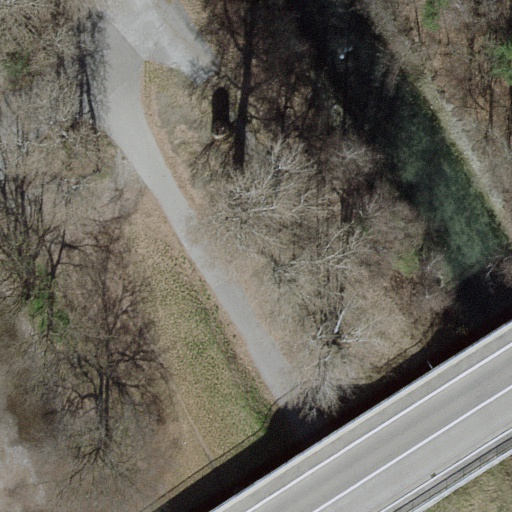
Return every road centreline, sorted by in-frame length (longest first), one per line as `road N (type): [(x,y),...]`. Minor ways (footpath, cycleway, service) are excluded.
road 1 (track): [(65,0),(368,511)]
road 2 (unclassified): [(511,393),(323,511)]
road 3 (track): [(76,18),(0,142)]
